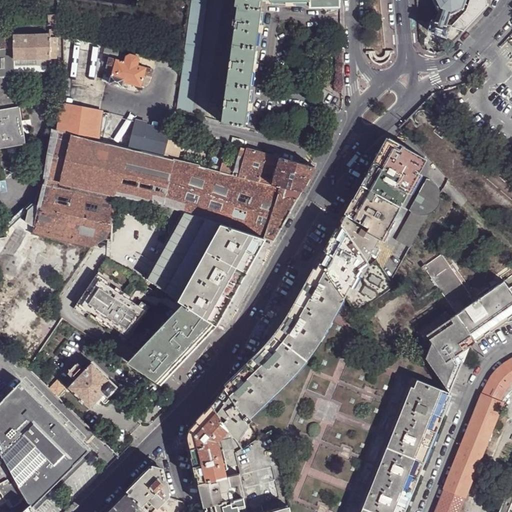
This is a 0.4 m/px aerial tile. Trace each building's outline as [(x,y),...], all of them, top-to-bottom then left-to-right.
[(192,0),(184,65),(183,74),(181,88),(180,92),(178,109),(193,113),(207,0),(192,0)] [(225,0),(211,103),(225,105),(238,6),(235,6),(236,0),(225,0)] [(236,0),(235,6),(238,6),(225,105),(222,123),(243,126),(246,126),(262,9),(262,8),(260,8),(261,1),(261,0),(269,0),(270,1),(270,2),(310,1),(310,7),(340,7),(339,0),(236,0)] [(467,0),(433,0),(438,10),(439,11),(436,21),(432,20),(429,30),(447,36),(451,26),(447,25),(451,15),(452,16),(464,9),(467,0)] [(488,5),(486,0),(467,0),(464,9),(452,16),(451,15),(447,25),(451,26),(464,31),(488,5)] [(59,37),(59,34),(58,34),(58,30),(53,29),(51,31),(51,35),(51,38),(59,37)] [(0,148),(27,144),(20,106),(15,80),(15,72),(15,60),(45,59),(58,59),(59,59),(59,37),(51,38),(51,35),(15,35),(11,36),(0,38),(0,148)] [(131,55),(127,57),(126,62),(111,58),(106,76),(113,78),(111,84),(123,87),(124,83),(142,87),(146,75),(153,77),(155,70),(142,66),(142,64),(140,63),(141,61),(138,57),(131,55)] [(45,72),(45,59),(15,60),(15,72),(45,72)] [(23,78),(15,80),(20,106),(27,104),(23,78)] [(437,93),(439,100),(453,95),(450,89),(437,93)] [(79,136),(82,110),(61,108),(59,131),(79,136)] [(79,136),(141,151),(147,124),(105,113),(82,110),(79,136)] [(262,116),(258,131),(269,134),(273,119),(262,116)] [(170,138),(172,131),(147,124),(141,151),(165,157),(168,149),(170,138)] [(59,131),(53,129),(44,179),(46,180),(115,195),(163,206),(163,205),(264,239),(275,242),(288,218),(303,191),(274,184),(272,183),(261,181),(259,181),(233,175),(220,171),(201,167),(201,166),(178,160),(165,157),(141,151),(79,136),(59,131)] [(170,138),(168,149),(165,157),(178,160),(180,151),(182,140),(184,132),(173,129),(172,131),(170,138)] [(362,186),(398,206),(417,173),(412,170),(416,161),(402,152),(404,148),(388,139),(379,155),(362,186)] [(282,158),(249,149),(241,147),(236,162),(224,158),(220,171),(233,175),(259,181),(263,171),(264,169),(267,170),(277,172),(277,173),(282,158)] [(416,161),(418,159),(419,156),(404,148),(402,152),(416,161)] [(448,179),(427,157),(417,173),(398,206),(380,240),(368,262),(369,264),(375,260),(391,281),(407,249),(408,247),(427,214),(430,212),(435,209),(438,205),(441,200),(441,191),(442,189),(448,179)] [(313,173),(316,167),(282,158),(277,173),(277,172),(274,184),(303,191),(310,178),(313,173)] [(261,181),(272,183),(274,176),(263,173),(261,181)] [(111,253),(115,195),(46,180),(40,206),(33,234),(34,234),(111,253)] [(380,240),(398,206),(362,186),(358,193),(346,215),(368,228),(366,232),(380,240)] [(22,253),(34,234),(33,234),(40,206),(35,205),(29,211),(26,221),(22,218),(8,233),(7,237),(0,238),(0,272),(10,280),(27,257),(22,253)] [(159,284),(158,286),(187,306),(186,307),(188,308),(187,308),(190,310),(191,308),(216,325),(222,315),(240,283),(258,249),(264,239),(163,205),(163,206),(161,215),(170,217),(168,234),(171,234),(148,277),(159,284)] [(344,219),(341,224),(368,262),(380,240),(366,232),(368,228),(346,215),(344,219)] [(342,295),(344,298),(355,314),(379,298),(388,291),(388,290),(394,286),(391,281),(375,260),(369,264),(368,262),(341,224),(339,228),(336,233),(320,263),(342,295)] [(501,231),(511,241),(511,237),(504,229),(501,231)] [(502,261),(511,249),(511,241),(501,231),(486,246),(502,261)] [(456,315),(475,302),(442,255),(424,268),(437,289),(449,305),(456,315)] [(108,259),(75,309),(139,351),(133,358),(128,363),(161,385),(165,380),(170,376),(184,361),(195,349),(209,335),(218,326),(216,325),(191,308),(190,310),(187,308),(188,308),(186,307),(187,306),(158,286),(155,290),(108,259)] [(344,299),(344,298),(342,295),(320,263),(319,266),(294,311),(281,330),(266,349),(263,352),(244,372),(230,387),(226,389),(250,423),(252,418),(252,415),(292,376),(308,358),(326,332),(332,320),(335,314),(344,299)] [(475,302),(456,315),(475,342),(496,327),(503,322),(511,315),(511,294),(503,282),(475,302)] [(453,323),(447,328),(463,351),(469,346),(475,342),(456,315),(450,319),(453,323)] [(463,351),(447,328),(429,340),(431,344),(430,349),(454,383),(455,378),(452,373),(455,365),(451,359),(463,351)] [(430,349),(426,359),(447,389),(449,393),(451,389),(454,383),(430,349)] [(483,460),(480,458),(482,453),(485,455),(492,438),(489,436),(503,403),(504,401),(510,394),(511,392),(511,359),(509,361),(505,364),(497,371),(491,378),(488,384),(483,395),(477,410),(458,458),(447,484),(445,489),(464,497),(472,480),(475,481),(483,460)] [(111,398),(109,396),(118,387),(93,362),(69,387),(91,408),(100,400),(105,404),(106,404),(107,404),(111,400),(111,398)] [(403,511),(407,502),(420,471),(432,441),(443,411),(448,396),(449,393),(446,392),(447,389),(418,379),(415,388),(412,386),(361,511),(403,511)] [(31,505),(32,506),(64,475),(89,450),(22,382),(5,398),(0,403),(0,448),(14,476),(26,497),(31,505)] [(220,397),(213,404),(234,435),(241,430),(240,429),(250,423),(226,389),(220,397)] [(227,478),(225,469),(238,466),(235,453),(242,448),(234,435),(213,404),(201,417),(191,429),(189,435),(190,440),(194,461),(199,484),(227,478)] [(243,449),(242,448),(235,453),(238,466),(240,475),(245,496),(248,511),(271,511),(290,508),(289,503),(281,469),(280,469),(274,447),(275,446),(271,430),(259,437),(260,438),(243,449)] [(0,483),(14,476),(0,448),(0,483)] [(143,476),(128,491),(141,507),(143,504),(148,500),(156,509),(158,507),(168,497),(170,495),(164,470),(151,468),(143,476)] [(245,496),(240,475),(227,478),(199,484),(202,495),(204,507),(209,506),(243,497),(245,496)] [(12,505),(26,497),(14,476),(0,483),(0,504),(7,502),(5,499),(8,498),(12,505)] [(458,511),(464,497),(445,489),(436,511),(458,511)] [(112,507),(107,511),(144,511),(141,507),(128,491),(112,507)] [(239,511),(239,508),(245,507),(243,497),(209,506),(210,508),(205,510),(205,511),(239,511)]
